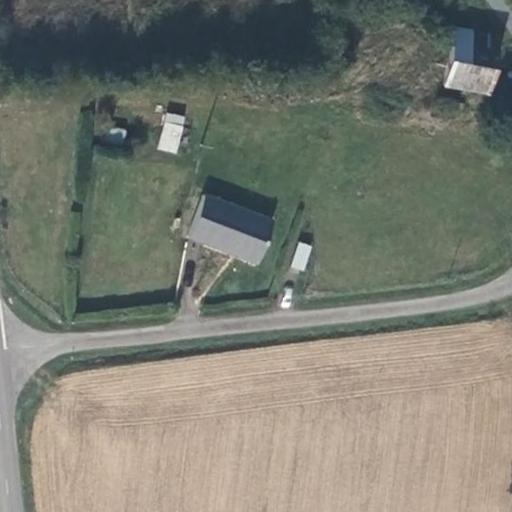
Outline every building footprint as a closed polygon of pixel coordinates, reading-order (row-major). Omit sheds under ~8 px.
[(431,18),(426,22),(424,27),(425,32),(430,35),(435,35),(440,33),(442,28),(441,22),(436,18),(431,18)] [(452,28),(449,39),(449,47),(491,54),(494,36),(452,28)] [(491,54),(449,47),(442,84),(484,92),(491,54)] [(165,112),(158,149),(177,153),(185,116),(165,112)] [(269,222),(200,196),(184,238),(253,263),(269,222)] [(290,267),(303,271),(311,245),(298,241),(290,267)]
